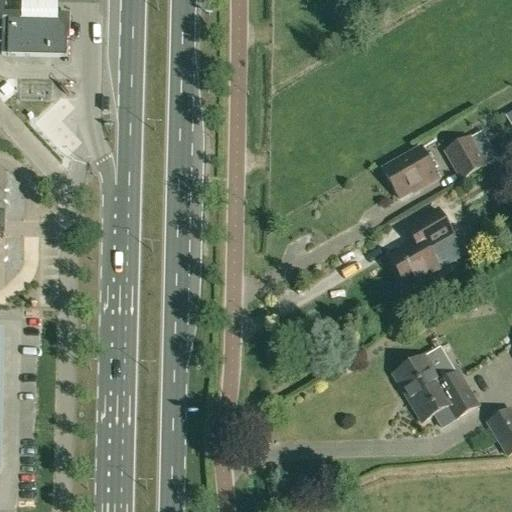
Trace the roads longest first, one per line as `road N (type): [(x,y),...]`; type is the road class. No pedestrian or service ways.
road 1 (unclassified): [(227,511),(220,448),(232,374),(238,0)]
road 2 (primary): [(133,0),(120,511)]
road 3 (primary): [(170,511),(182,0)]
road 4 (unclassified): [(0,114),(57,175),(69,201),(62,511)]
